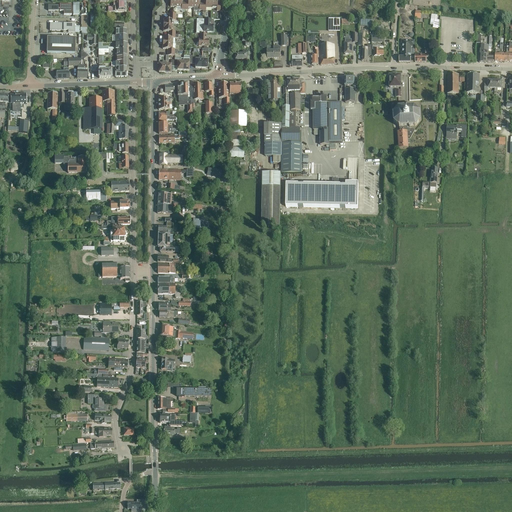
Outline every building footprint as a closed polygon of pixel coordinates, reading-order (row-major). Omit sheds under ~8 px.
[(125,0),(99,0),(100,3),(113,3),(113,7),(108,7),(108,12),(120,12),(125,12),(125,6),(125,2),(125,0)] [(182,0),(176,0),(176,7),(182,7),(182,10),(185,10),(185,3),(182,3),(182,0)] [(188,0),(188,3),(185,3),(185,10),(188,10),(188,8),(194,8),(193,0),(188,0)] [(199,0),(193,0),(194,8),(199,8),(199,10),(202,11),(203,4),(200,4),(199,0)] [(203,4),(202,11),(202,13),(206,13),(206,8),(211,9),(211,0),(205,0),(206,4),(203,4)] [(211,0),(211,9),(217,9),(217,11),(220,11),(220,5),(217,5),(217,0),(211,0)] [(71,6),(53,6),(48,6),(48,11),(63,11),(63,15),(71,15),(71,6)] [(403,11),(403,21),(413,21),(413,11),(403,11)] [(438,20),(438,15),(432,15),(431,24),(435,24),(435,27),(440,27),(440,20),(438,20)] [(176,17),(169,17),(169,20),(164,20),(163,26),(173,26),(173,21),(176,21),(176,17)] [(206,32),(208,32),(213,32),(213,25),(211,25),(211,20),(205,20),(204,25),(203,25),(203,26),(202,26),(201,26),(200,27),(199,28),(200,29),(200,30),(201,31),(202,31),(203,31),(203,32),(206,32)] [(79,27),(75,27),(75,24),(55,24),(50,24),(50,31),(51,31),(51,33),(74,34),(74,33),(79,33),(79,27)] [(116,36),(126,36),(126,30),(123,30),(122,30),(121,30),(121,28),(123,28),(123,24),(114,24),(114,28),(116,28),(116,36)] [(173,26),(163,26),(163,32),(169,32),(168,35),(175,35),(175,32),(173,32),(173,26)] [(201,34),(200,34),(200,39),(199,39),(198,46),(204,47),(206,47),(208,47),(208,40),(206,40),(206,34),(203,34),(201,34)] [(163,38),(163,43),(172,44),(173,38),(178,38),(178,35),(175,35),(168,35),(168,38),(163,38)] [(126,36),(116,36),(116,44),(126,44),(126,36)] [(96,45),(96,37),(93,37),(93,38),(87,38),(87,41),(92,41),(92,45),(96,45)] [(46,38),(46,44),(46,43),(47,44),(47,54),(75,54),(75,39),(53,38),(46,38)] [(345,40),(345,49),(345,54),(353,55),(353,44),(351,44),(351,40),(345,40)] [(414,41),(411,41),(402,40),(401,57),(399,57),(399,63),(411,63),(411,58),(411,47),(414,47),(414,41)] [(172,44),(163,43),(163,49),(168,49),(168,56),(174,56),(174,49),(172,49),(172,44)] [(321,60),(321,61),(321,66),(335,65),(334,45),(321,45),(322,60),(321,60)] [(367,46),(367,48),(363,48),(362,51),(361,51),(361,55),(362,55),(362,61),(367,62),(368,57),(369,57),(369,56),(371,56),(371,46),(367,46)] [(384,47),(380,47),(380,46),(373,46),(373,50),(374,50),(374,56),(379,56),(379,55),(383,55),(383,50),(384,50),(384,47)] [(484,50),(489,50),(489,46),(480,46),(479,63),(484,63),(484,50)] [(488,63),(488,62),(493,62),(494,54),(492,54),(492,52),(490,52),(490,54),(490,57),(488,57),(489,50),(484,50),(484,63),(488,63)] [(415,55),(415,57),(415,62),(427,62),(427,58),(431,58),(431,51),(425,51),(425,55),(415,55)] [(242,54),(235,55),(235,60),(246,59),(246,56),(249,56),(249,52),(242,52),(242,54)] [(292,62),(290,62),(290,66),(292,66),(292,67),(302,67),(302,66),(302,62),(302,59),(302,56),(292,56),(292,59),(292,62)] [(193,58),(192,64),(195,65),(195,68),(201,69),(202,57),(199,57),(199,60),(196,60),(196,59),(193,58)] [(81,58),(81,60),(81,63),(78,67),(78,69),(78,72),(77,72),(77,73),(77,78),(87,78),(87,72),(86,72),(86,69),(85,69),(85,67),(85,66),(85,65),(85,64),(84,63),(84,62),(83,61),(83,60),(83,58),(81,58)] [(186,59),(183,59),(183,71),(189,71),(189,64),(192,64),(193,58),(189,58),(189,63),(186,62),(186,59)] [(174,61),(174,67),(177,67),(177,71),(183,71),(183,59),(181,59),(180,62),(178,62),(178,61),(174,61)] [(171,65),(165,65),(165,73),(171,74),(171,67),(174,67),(174,61),(171,61),(171,65)] [(127,67),(119,67),(119,72),(115,72),(115,77),(126,77),(126,72),(126,68),(127,68),(127,67)] [(106,68),(97,68),(97,73),(99,73),(99,79),(112,78),(111,78),(111,71),(106,71),(106,68)] [(56,73),(56,75),(56,80),(69,79),(69,69),(63,69),(63,72),(56,73)] [(458,94),(458,75),(459,74),(447,74),(447,94),(458,94)] [(401,75),(389,76),(390,88),(401,87),(401,75)] [(467,80),(467,93),(478,93),(479,80),(479,75),(468,75),(467,80)] [(356,77),(345,78),(345,86),(346,86),(346,89),(345,89),(345,103),(355,103),(355,89),(354,89),(354,86),(356,86),(356,77)] [(495,89),(495,81),(488,80),(488,84),(484,84),(484,92),(490,92),(490,89),(494,89),(495,89)] [(288,82),(283,82),(284,87),(284,106),(282,106),(282,124),(282,143),(300,143),(300,128),(296,128),(296,111),(301,111),(300,95),(301,95),(302,97),(305,97),(305,89),(305,84),(300,84),(300,81),(288,81),(288,82)] [(281,102),(280,87),(280,82),(268,82),(268,102),(277,102),(277,106),(281,106),(281,102)] [(201,91),(200,84),(194,85),(194,90),(194,101),(202,100),(202,96),(204,96),(204,91),(201,91)] [(212,84),(205,84),(205,89),(205,93),(209,93),(209,97),(213,97),(213,95),(213,89),(212,89),(212,84)] [(228,99),(228,84),(219,84),(219,99),(224,99),(224,104),(229,104),(229,99),(228,99)] [(241,94),(240,84),(241,84),(229,84),(230,98),(230,95),(241,94)] [(180,89),(177,89),(177,94),(177,96),(179,96),(179,102),(182,102),(182,103),(187,103),(187,91),(187,86),(186,85),(183,85),(182,86),(180,86),(180,89)] [(102,92),(102,97),(102,102),(107,102),(107,116),(115,116),(115,102),(114,102),(114,91),(102,92)] [(67,98),(66,111),(74,111),(74,98),(77,98),(77,93),(67,93),(67,98)] [(47,110),(57,110),(57,94),(48,94),(47,110)] [(27,103),(26,95),(10,95),(11,104),(13,104),(13,111),(20,111),(20,107),(18,107),(18,104),(27,103)] [(320,132),(320,145),(329,145),(329,143),(342,143),(342,103),(327,103),(327,97),(321,97),(321,98),(312,98),(312,100),(311,101),(311,110),(313,110),(313,129),(322,129),(322,132),(320,132)] [(102,130),(102,103),(101,98),(89,99),(90,109),(84,111),(84,116),(83,130),(102,130)] [(399,148),(403,148),(408,148),(408,144),(411,144),(410,139),(415,130),(413,129),(411,129),(411,126),(416,126),(421,120),(420,111),(414,106),(398,107),(393,113),(394,122),(399,126),(399,127),(400,127),(400,132),(398,132),(399,148)] [(231,112),(231,147),(240,147),(240,130),(247,130),(247,112),(231,112)] [(27,133),(28,121),(20,121),(19,133),(27,133)] [(115,121),(115,127),(119,127),(119,140),(122,140),(128,140),(128,127),(125,127),(125,121),(115,121)] [(282,143),(282,124),(264,124),(264,136),(265,136),(265,147),(265,156),(270,156),(274,156),(281,157),(281,143),(282,143)] [(457,125),(457,127),(447,127),(447,138),(457,138),(457,130),(462,130),(461,138),(466,138),(466,126),(457,125)] [(178,136),(164,136),(159,136),(159,144),(164,144),(174,144),(174,140),(179,140),(179,139),(187,139),(187,134),(178,134),(178,136)] [(281,157),(281,163),(281,174),(301,174),(301,144),(300,143),(282,143),(281,143),(281,157)] [(122,154),(123,154),(128,154),(128,144),(122,144),(122,146),(119,146),(119,152),(122,152),(122,154)] [(230,148),(229,158),(244,158),(244,149),(230,148)] [(160,155),(159,166),(166,166),(166,162),(177,162),(177,163),(182,164),(182,158),(182,157),(166,156),(167,155),(160,155)] [(68,173),(81,173),(86,173),(86,158),(81,158),(74,158),(74,162),(71,162),(71,158),(68,158),(68,157),(63,157),(63,156),(54,157),(54,164),(64,164),(65,165),(66,165),(67,166),(68,173)] [(122,157),(118,157),(119,165),(119,169),(128,169),(128,157),(123,157),(122,157)] [(8,172),(14,173),(14,170),(18,170),(18,161),(8,161),(8,172)] [(216,177),(218,170),(208,168),(206,175),(216,177)] [(280,227),(281,185),(281,173),(263,173),(262,227),(280,227)] [(128,183),(111,183),(111,192),(124,191),(129,191),(129,183),(128,183)] [(286,184),(286,207),(298,207),(303,207),(328,208),(340,208),(345,208),(358,208),(358,184),(346,183),(346,186),(340,185),(304,184),(304,185),(298,185),(298,184),(286,184)] [(100,192),(86,192),(86,202),(100,202),(100,192)] [(158,194),(158,206),(163,206),(163,205),(170,206),(171,195),(158,194)] [(110,210),(117,210),(117,212),(120,211),(120,210),(129,209),(129,202),(119,202),(110,203),(110,210)] [(163,206),(158,206),(157,214),(162,214),(171,215),(172,206),(170,206),(163,205),(163,206)] [(107,226),(123,226),(130,226),(130,218),(111,218),(111,222),(107,222),(107,226)] [(201,231),(201,221),(189,220),(189,230),(201,231)] [(167,227),(163,227),(158,226),(158,233),(166,234),(166,230),(173,230),(173,224),(166,223),(166,224),(167,224),(167,227)] [(110,242),(119,242),(124,242),(124,238),(126,236),(126,234),(124,232),(124,229),(123,229),(123,226),(112,227),(112,233),(110,233),(110,242)] [(158,235),(158,248),(160,248),(160,253),(165,253),(175,253),(175,247),(169,247),(169,244),(171,244),(172,243),(172,242),(172,236),(158,235)] [(116,264),(102,264),(102,265),(102,278),(117,278),(117,277),(120,277),(120,269),(116,269),(116,264)] [(102,265),(83,265),(83,278),(102,278),(102,265)] [(157,265),(158,274),(163,274),(175,274),(175,265),(157,265)] [(130,268),(120,268),(120,269),(120,277),(120,280),(125,280),(125,282),(129,282),(129,280),(130,280),(130,268)] [(163,285),(158,285),(158,295),(175,295),(175,298),(180,298),(180,293),(175,293),(175,285),(163,285)] [(112,307),(112,304),(100,305),(100,316),(112,316),(112,307)] [(159,312),(167,312),(167,311),(168,311),(168,309),(167,309),(167,308),(171,308),(171,305),(169,304),(167,304),(164,304),(159,304),(159,312)] [(117,332),(117,333),(118,333),(118,324),(111,324),(111,323),(103,323),(103,333),(109,333),(110,332),(117,332)] [(165,327),(160,326),(160,336),(176,338),(175,339),(180,340),(180,338),(192,340),(193,333),(174,331),(174,327),(165,327)] [(52,338),(51,352),(65,353),(66,339),(52,338)] [(109,352),(109,340),(84,338),(84,351),(109,352)] [(121,349),(121,348),(128,349),(129,341),(122,341),(122,340),(117,340),(117,349),(121,349)] [(185,355),(185,356),(183,356),(183,362),(190,363),(191,355),(185,355)] [(168,360),(167,359),(162,359),(161,364),(162,364),(161,370),(167,371),(167,366),(174,366),(174,360),(168,360)] [(102,375),(98,375),(97,375),(97,378),(97,387),(110,388),(111,379),(102,378),(102,375)] [(113,379),(111,379),(110,388),(118,388),(118,379),(113,379)] [(211,397),(211,390),(205,390),(205,389),(200,389),(200,387),(197,387),(197,390),(176,390),(176,397),(211,397)] [(97,395),(92,395),(88,395),(88,404),(93,404),(94,409),(94,412),(106,412),(106,406),(104,406),(103,406),(103,399),(94,399),(94,396),(97,396),(97,395)] [(175,413),(175,409),(170,409),(170,402),(173,402),(173,398),(158,398),(157,410),(163,410),(163,413),(175,413)] [(160,415),(160,423),(169,423),(169,426),(182,426),(182,422),(174,422),(174,415),(160,415)] [(171,427),(169,427),(165,427),(164,430),(164,435),(174,436),(174,434),(181,434),(181,433),(184,433),(184,429),(177,428),(177,430),(171,430),(171,427)] [(112,430),(111,430),(99,430),(99,431),(95,431),(95,435),(99,435),(99,438),(101,438),(106,438),(106,436),(112,436),(112,430)] [(127,503),(127,509),(135,510),(135,511),(140,511),(140,510),(147,510),(147,501),(139,501),(137,501),(137,504),(128,503),(127,503)]
